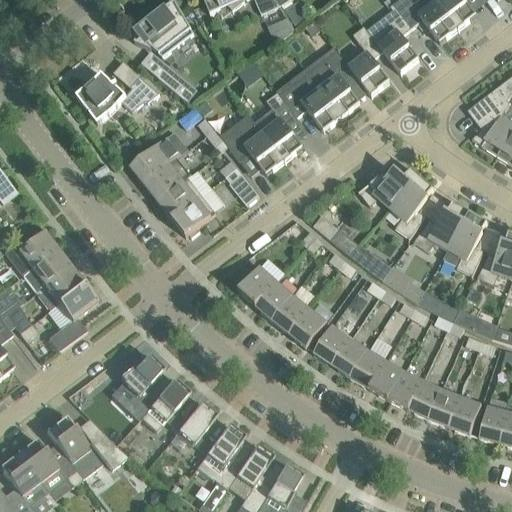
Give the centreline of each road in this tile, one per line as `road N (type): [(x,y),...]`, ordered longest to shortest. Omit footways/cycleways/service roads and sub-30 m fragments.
road 1 (residential): [(167,300),(401,118)]
road 2 (unclassified): [(167,300),(0,90)]
road 3 (unclassified): [(358,452),(262,391),(167,300)]
road 4 (residential): [(0,427),(167,300)]
road 5 (unclassified): [(511,505),(358,452)]
road 6 (residential): [(511,204),(466,177),(401,118)]
road 7 (residential): [(401,118),(511,33)]
